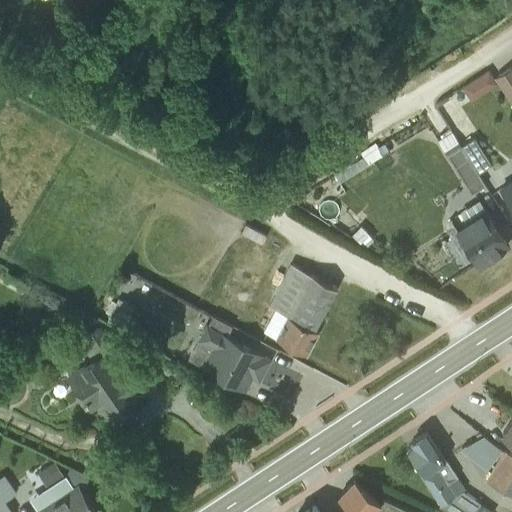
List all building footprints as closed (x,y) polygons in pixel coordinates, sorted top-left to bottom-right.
[(511,106),(511,66),(494,79),(511,106)] [(470,102),(497,85),(487,70),(461,87),(470,102)] [(441,145),(471,194),(485,186),(477,174),(460,146),(453,137),(441,145)] [(460,146),(477,174),(491,165),(473,137),(460,146)] [(511,179),(500,187),(511,205),(511,179)] [(477,264),(507,246),(484,209),(454,227),(477,264)] [(273,242),(264,237),(263,238),(253,232),(234,263),(265,282),(286,249),(279,245),(278,246),(272,242),(273,242)] [(317,331),(314,330),(337,288),(290,264),(268,304),(269,305),(264,314),(270,317),(263,331),(305,354),(317,331)] [(229,321),(242,328),(243,327),(250,331),(257,317),(249,314),(252,309),(239,302),(236,306),(227,301),(226,303),(216,297),(210,308),(230,319),(229,321)] [(95,315),(123,329),(134,306),(118,299),(108,317),(97,311),(95,315)] [(187,358),(244,388),(251,374),(258,378),(269,359),(226,336),(232,325),(212,315),(208,324),(206,323),(187,358)] [(113,416),(158,386),(138,358),(125,366),(100,327),(78,341),(90,359),(65,376),(90,412),(104,403),(113,416)] [(511,421),(502,435),(511,442),(511,421)] [(419,476),(440,507),(439,508),(444,511),(489,511),(461,493),(464,491),(426,433),(411,442),(413,445),(407,450),(423,474),(419,476)] [(460,451),(485,471),(500,453),(483,438),(460,451)] [(507,496),(511,499),(511,459),(503,454),(485,485),(506,498),(507,496)] [(46,488),(63,477),(54,462),(37,473),(46,488)] [(0,511),(11,511),(4,501),(16,493),(4,475),(0,477),(0,511)] [(406,511),(384,500),(380,504),(354,480),(338,497),(353,511),(406,511)] [(34,511),(94,511),(76,485),(34,511)]
